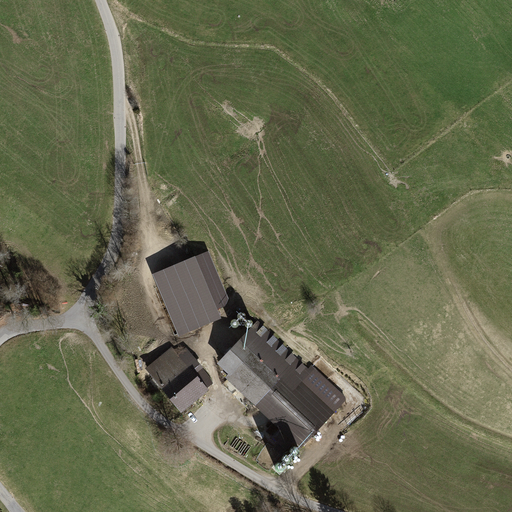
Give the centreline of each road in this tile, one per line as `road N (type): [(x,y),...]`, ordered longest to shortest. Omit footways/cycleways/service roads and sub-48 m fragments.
road 1 (tertiary): [(100,0),(119,71),(118,232),(92,292),(65,319)]
road 2 (unclassified): [(65,319),(92,333),(140,403),(330,511)]
road 3 (track): [(119,97),(132,116),(148,210),(146,282)]
